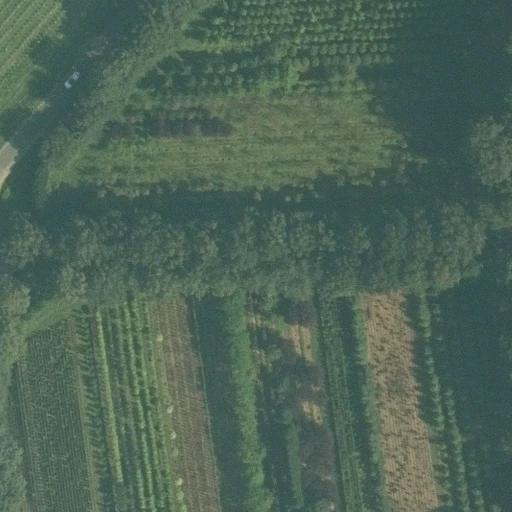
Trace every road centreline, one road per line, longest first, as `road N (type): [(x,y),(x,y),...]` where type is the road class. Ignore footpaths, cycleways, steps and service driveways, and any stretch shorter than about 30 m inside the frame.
road 1 (track): [(491,0),(465,107),(494,234)]
road 2 (unclassified): [(134,0),(0,166)]
